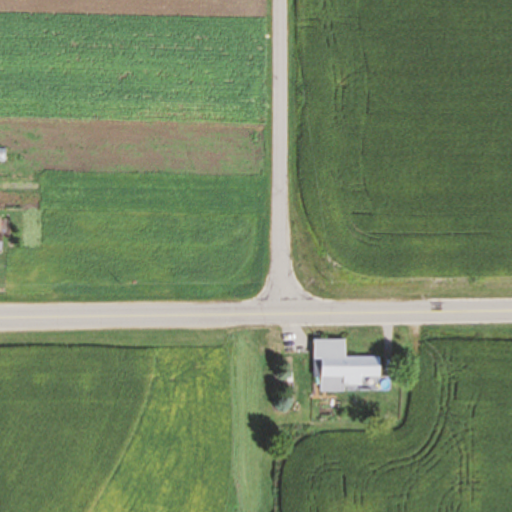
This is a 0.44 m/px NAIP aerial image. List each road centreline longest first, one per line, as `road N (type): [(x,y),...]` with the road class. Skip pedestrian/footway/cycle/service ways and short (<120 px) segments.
road 1 (primary): [(511,316),(0,319)]
road 2 (residential): [(284,318),(283,0)]
